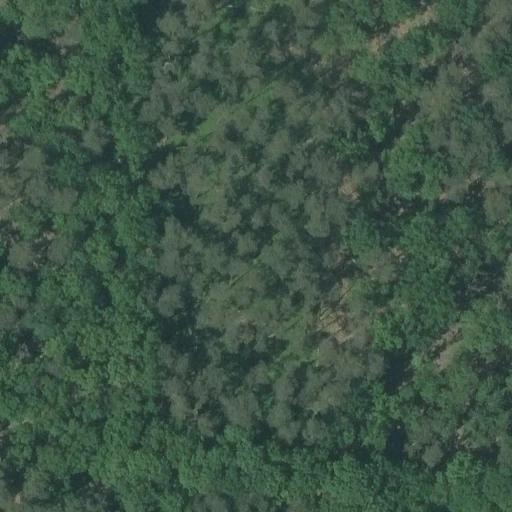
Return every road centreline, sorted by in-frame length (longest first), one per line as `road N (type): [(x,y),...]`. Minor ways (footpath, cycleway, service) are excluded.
road 1 (track): [(400,511),(385,0)]
road 2 (track): [(0,475),(379,511)]
